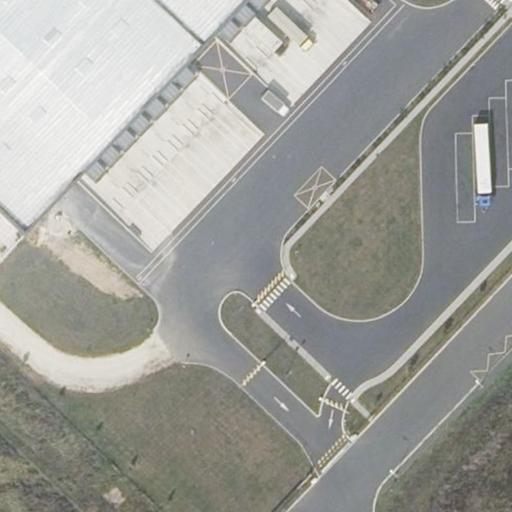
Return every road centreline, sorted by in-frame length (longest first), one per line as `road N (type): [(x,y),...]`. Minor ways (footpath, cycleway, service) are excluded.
road 1 (unclassified): [(328,511),(351,474),(511,305)]
road 2 (track): [(193,328),(145,360),(96,373),(55,366),(0,325)]
